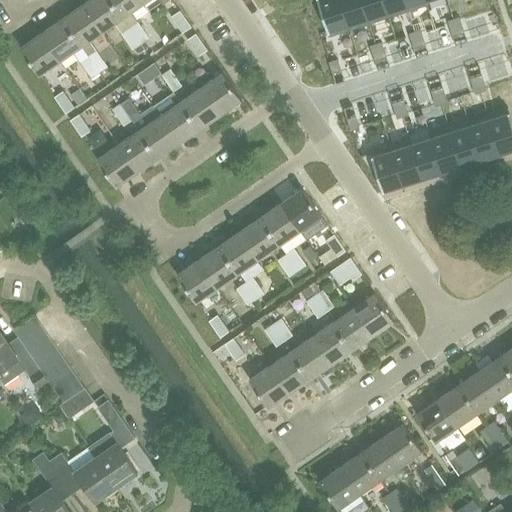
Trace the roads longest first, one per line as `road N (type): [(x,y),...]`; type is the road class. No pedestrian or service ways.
road 1 (residential): [(327,143),(192,233),(174,235),(156,223),(150,201),(158,184),(290,91)]
road 2 (residential): [(180,511),(186,477),(59,310),(60,296),(40,267),(0,268)]
road 3 (residential): [(454,329),(327,143)]
road 4 (residential): [(288,445),(454,329)]
